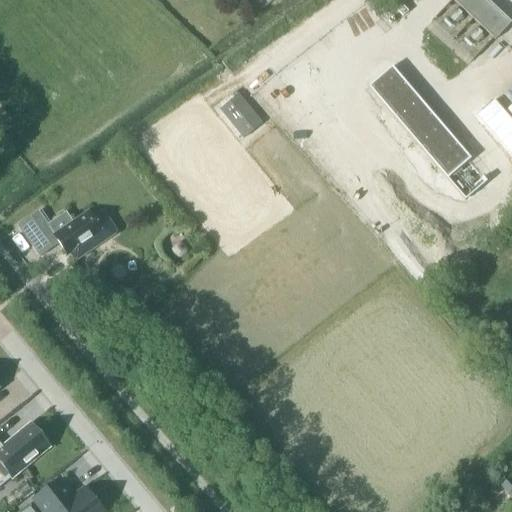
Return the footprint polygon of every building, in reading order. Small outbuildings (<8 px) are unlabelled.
[(451,0),(494,41),(511,24),(485,0),(451,0)] [(395,8),(402,17),(408,12),(400,3),(395,8)] [(391,68),(367,88),(446,180),(468,162),(470,160),(391,68)] [(240,113),(249,105),(238,93),(218,109),(243,139),(254,130),(240,113)] [(263,123),(249,105),(240,113),(254,130),(263,123)] [(67,257),(70,255),(73,261),(77,262),(116,235),(117,231),(105,214),(101,213),(92,219),(87,213),(72,223),(65,213),(46,226),(37,213),(18,228),(39,258),(58,244),(67,257)] [(178,259),(181,259),(188,253),(188,250),(182,243),(178,243),(171,249),(171,252),(178,259)] [(65,298),(72,308),(80,302),(73,293),(65,298)] [(107,330),(113,340),(127,331),(121,321),(107,330)] [(0,467),(7,477),(46,445),(27,422),(0,445),(0,467)] [(59,481),(34,500),(42,511),(101,511),(84,490),(73,499),(59,481)]
